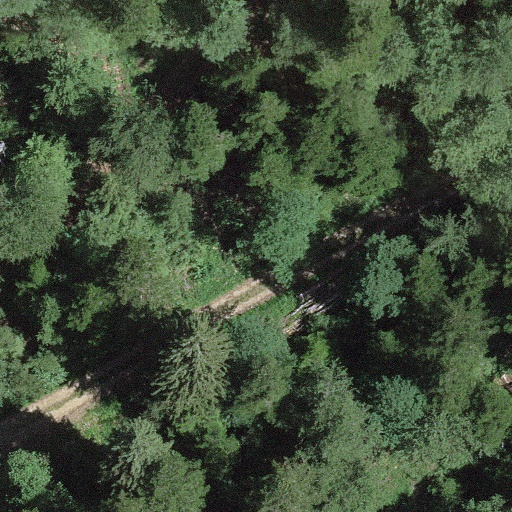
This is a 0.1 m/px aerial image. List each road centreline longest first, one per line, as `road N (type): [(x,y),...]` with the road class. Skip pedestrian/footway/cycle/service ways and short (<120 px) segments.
road 1 (track): [(511,149),(0,438)]
road 2 (track): [(0,282),(64,222),(255,0)]
